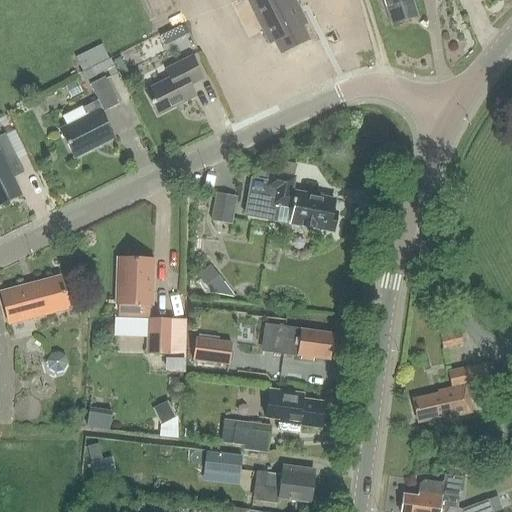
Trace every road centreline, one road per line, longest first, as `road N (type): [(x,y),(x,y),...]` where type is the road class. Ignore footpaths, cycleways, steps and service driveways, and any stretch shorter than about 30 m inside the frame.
road 1 (unclassified): [(0,255),(342,92),(402,93),(444,122)]
road 2 (tertiary): [(357,511),(403,230)]
road 3 (unclassified): [(403,230),(472,331),(511,352)]
